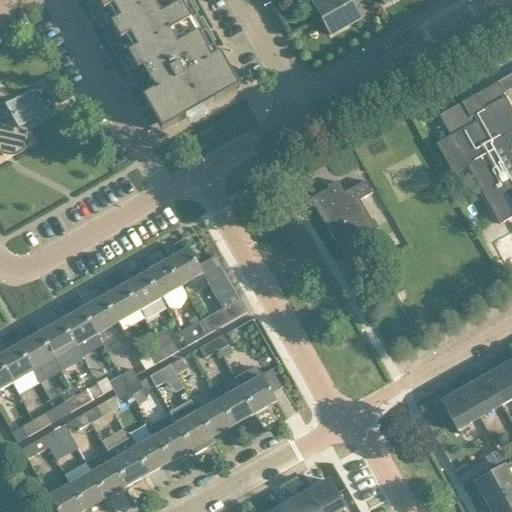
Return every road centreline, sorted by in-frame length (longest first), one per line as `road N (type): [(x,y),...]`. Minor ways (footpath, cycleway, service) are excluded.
road 1 (tertiary): [(350,418),(209,172)]
road 2 (residential): [(307,117),(504,0)]
road 3 (residential): [(55,0),(165,190)]
road 4 (residential): [(184,511),(350,418)]
road 5 (tertiary): [(165,190),(29,269),(0,264)]
road 6 (residential): [(511,324),(350,418)]
road 7 (residential): [(307,117),(240,0)]
